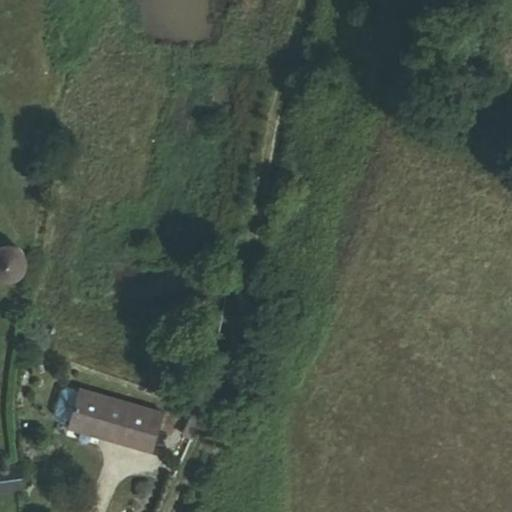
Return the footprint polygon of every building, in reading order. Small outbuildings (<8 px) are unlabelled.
[(21,272),(25,263),(24,253),(19,246),(11,243),(1,244),(0,244),(0,275),(3,277),(12,277),(21,272)] [(58,419),(71,422),(70,423),(101,432),(100,436),(153,451),(164,411),(80,388),(80,389),(67,386),(62,389),(55,413),(58,419)] [(192,413),(202,415),(208,391),(192,388),(187,412),(192,413)] [(181,433),(192,438),(202,415),(192,413),(181,433)] [(69,428),(100,436),(101,432),(70,423),(69,428)] [(0,490),(24,488),(22,464),(0,467),(0,490)]
